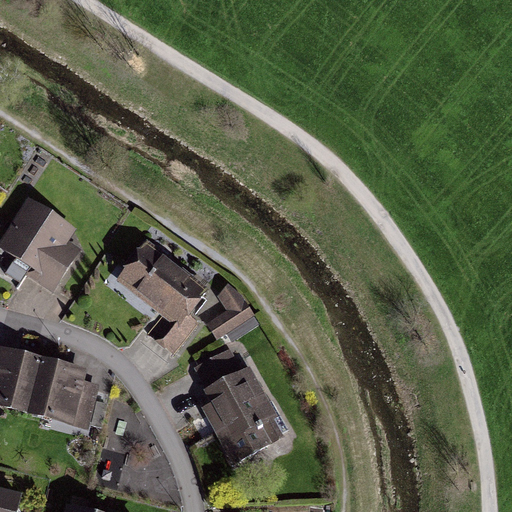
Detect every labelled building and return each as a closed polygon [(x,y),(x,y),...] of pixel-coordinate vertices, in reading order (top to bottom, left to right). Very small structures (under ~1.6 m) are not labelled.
[(77,233),(29,200),(0,241),(0,251),(7,256),(0,265),(0,283),(16,295),(26,280),(52,298),(83,254),(69,244),(77,233)] [(211,291),(146,241),(115,280),(164,318),(150,336),(177,357),(201,326),(190,317),(211,291)] [(221,343),(258,321),(238,286),(200,308),(221,343)] [(229,350),(193,371),(215,409),(205,414),(236,468),(291,437),(248,363),(239,368),(229,350)] [(0,408),(29,416),(42,367),(0,355),(0,408)] [(90,431),(102,384),(42,367),(29,416),(90,431)] [(18,511),(24,491),(0,485),(0,511),(18,511)]
